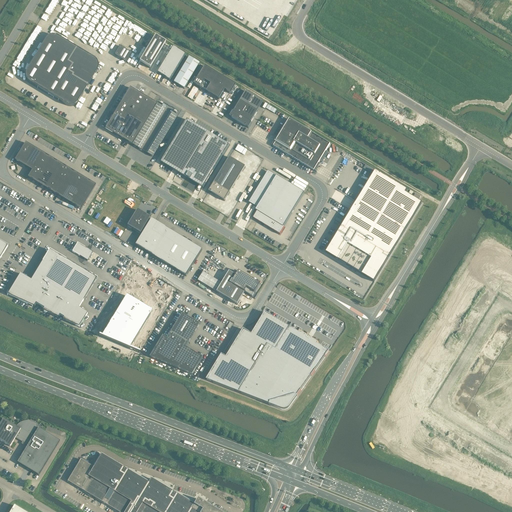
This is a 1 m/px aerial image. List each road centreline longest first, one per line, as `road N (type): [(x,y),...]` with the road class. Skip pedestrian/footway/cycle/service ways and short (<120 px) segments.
road 1 (unclassified): [(82,145),(124,77),(139,76),(174,97),(322,190),(282,266)]
road 2 (unclassified): [(0,173),(235,316),(252,314),(282,266)]
road 3 (primary): [(291,467),(0,355)]
road 4 (primary): [(0,368),(267,471)]
road 5 (unclassified): [(310,0),(295,33),(481,147)]
road 6 (unclassified): [(82,145),(282,266)]
road 7 (tertiary): [(299,471),(377,324)]
road 8 (tertiary): [(368,324),(291,467)]
